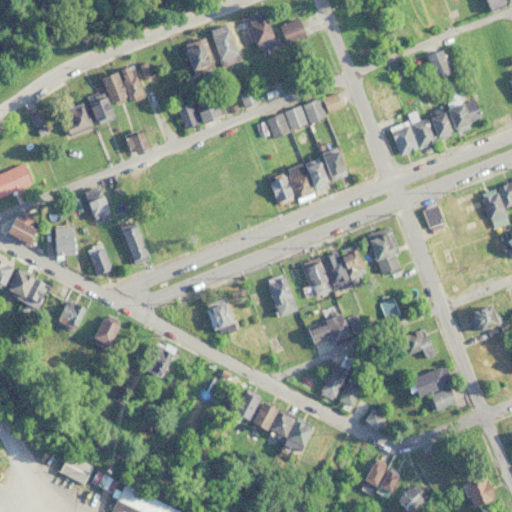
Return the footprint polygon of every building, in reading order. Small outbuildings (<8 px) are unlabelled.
[(503,0),(480,0),(485,12),(505,5),(503,0)] [(273,45),(263,14),(245,20),(254,50),(273,45)] [(275,26),(282,45),(302,37),(295,19),(275,26)] [(237,60),(224,24),(206,30),(220,66),(237,60)] [(212,63),(202,38),(179,47),(189,72),(212,63)] [(449,73),(439,49),(421,56),(431,80),(449,73)] [(149,77),(145,62),(136,64),(140,80),(149,77)] [(108,107),(140,95),(130,66),(97,77),(108,107)] [(397,111),(379,66),(361,74),(378,118),(397,111)] [(239,106),(255,102),(251,89),(236,93),(239,106)] [(82,103),(93,125),(111,116),(100,93),(82,103)] [(340,111),(335,93),(262,115),(268,134),(340,111)] [(450,130),(479,120),(471,95),(442,105),(450,130)] [(182,130),(221,113),(216,102),(192,112),(185,97),(170,103),(182,130)] [(67,138),(90,128),(79,102),(56,112),(67,138)] [(448,132),(438,108),(424,114),(434,138),(448,132)] [(395,154),(431,142),(422,114),(405,120),(404,120),(386,126),(395,154)] [(143,144),(136,131),(121,139),(127,152),(143,144)] [(344,173),(363,166),(352,135),(333,142),(344,173)] [(156,161),(162,186),(151,190),(161,227),(169,224),(171,233),(234,216),(230,199),(237,197),(234,188),(249,184),(241,157),(222,163),(217,145),(156,161)] [(324,180),(341,176),(334,147),(318,151),(324,180)] [(324,186),(315,157),(283,167),(294,202),(311,196),(309,191),(324,186)] [(0,194),(28,182),(19,162),(0,170),(0,194)] [(275,206),(292,198),(279,172),(263,180),(275,206)] [(511,208),(511,177),(511,178),(511,179),(494,185),(503,209),(511,206),(511,208)] [(79,192),(90,222),(107,215),(96,186),(79,192)] [(491,229),(506,223),(492,188),(477,194),(491,229)] [(418,209),(426,227),(441,221),(434,203),(418,209)] [(0,230),(21,244),(30,230),(8,216),(0,228),(0,230)] [(145,257),(132,220),(115,226),(129,263),(145,257)] [(50,254),(69,254),(69,225),(50,225),(50,254)] [(362,236),(376,275),(398,268),(384,229),(362,236)] [(107,267),(97,244),(82,251),(92,274),(107,267)] [(342,275),(360,270),(354,247),(336,252),(342,275)] [(345,283),(331,252),(319,258),(333,289),(345,283)] [(497,268),(492,257),(458,272),(462,282),(497,268)] [(299,263),(310,296),(326,290),(315,258),(299,263)] [(261,279),(273,316),(292,309),(280,272),(261,279)] [(2,294),(37,299),(40,277),(4,273),(2,294)] [(49,321),(69,331),(80,308),(61,298),(49,321)] [(396,315),(390,298),(376,303),(382,319),(396,315)] [(228,330),(226,299),(203,300),(205,331),(228,330)] [(464,314),(474,333),(496,321),(486,302),(464,314)] [(202,323),(198,306),(177,310),(181,328),(202,323)] [(328,346),(347,337),(336,312),(302,328),(309,345),(325,338),(328,346)] [(86,335),(101,346),(114,327),(99,317),(86,335)] [(423,329),(389,338),(394,356),(428,347),(423,329)] [(172,348),(155,338),(138,368),(156,377),(172,348)] [(328,399),(342,372),(329,365),(314,392),(328,399)] [(452,403),(440,367),(405,379),(412,398),(423,394),(429,411),(452,403)] [(347,407),(357,387),(343,380),(333,400),(347,407)] [(242,421),(256,396),(242,388),(227,413),(242,421)] [(263,431),(262,435),(316,455),(325,430),(255,404),(247,425),(263,431)] [(381,418),(369,408),(360,419),(372,429),(381,418)] [(55,469),(79,482),(89,463),(65,451),(55,469)] [(381,494),(396,475),(372,457),(357,476),(381,494)] [(467,506),(487,498),(479,477),(459,485),(467,506)] [(105,511),(120,482),(180,510),(179,511),(105,511)] [(404,511),(419,498),(406,485),(390,500),(402,511),(404,511)]
